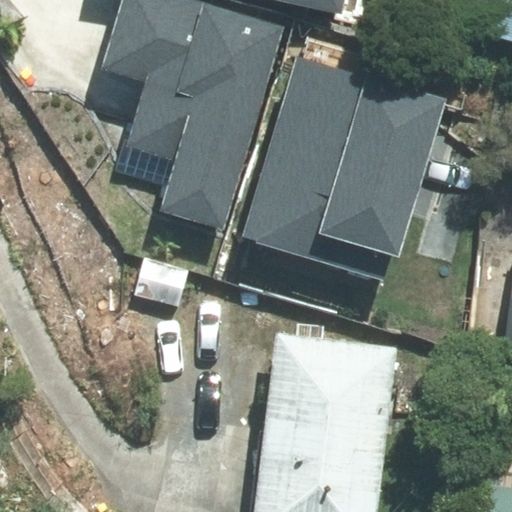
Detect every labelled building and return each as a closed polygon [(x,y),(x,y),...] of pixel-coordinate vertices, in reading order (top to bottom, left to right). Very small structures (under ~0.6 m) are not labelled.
[(162,215),(221,233),(282,27),(190,0),(121,0),(101,69),(141,81),(114,173),(170,190),(162,215)] [(288,0),(341,12),(344,0),(288,0)] [(478,37),(511,47),(511,0),(454,0),(449,19),(481,28),(478,37)] [(245,227),(380,270),(442,81),(307,37),(245,227)] [(511,511),(511,252),(475,248),(464,339),(504,344),(503,350),(511,350),(511,490),(485,487),(482,511),(511,511)] [(255,511),(375,511),(395,348),(277,333),(255,511)]
